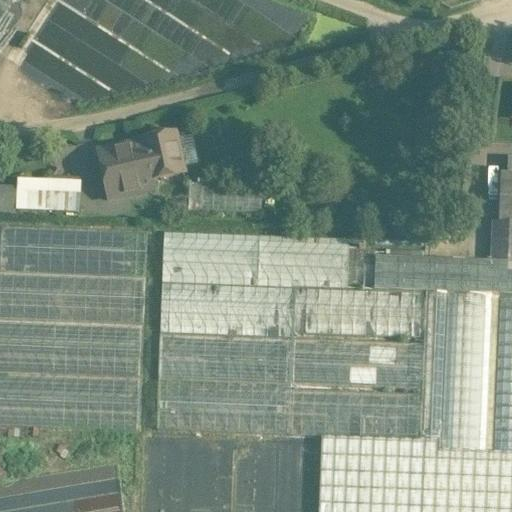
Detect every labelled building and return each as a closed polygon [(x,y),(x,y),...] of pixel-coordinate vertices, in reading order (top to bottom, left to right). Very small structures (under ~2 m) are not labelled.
[(0,0),(0,23),(14,0),(0,0)] [(174,137),(140,144),(141,145),(128,148),(139,195),(153,192),(151,182),(182,175),(174,137)] [(299,141),(271,140),(271,159),(298,160),(299,141)] [(128,148),(98,154),(109,202),(139,195),(128,148)] [(511,178),(501,178),(500,225),(511,225),(511,178)] [(76,215),(77,182),(15,179),(14,192),(3,191),(2,211),(76,215)] [(298,184),(271,182),(270,201),(297,202),(298,184)] [(262,189),(189,185),(188,213),(261,216),(262,189)] [(511,225),(500,225),(492,225),(491,265),(490,275),(511,275),(511,225)] [(147,234),(0,228),(0,428),(139,434),(147,234)] [(427,237),(371,235),(370,249),(382,249),(382,261),(425,263),(427,237)] [(382,261),(375,261),(376,253),(365,253),(359,252),(349,252),(349,242),(164,236),(157,433),(288,438),(321,439),(318,511),(511,511),(511,275),(490,275),(491,265),(425,263),(382,261)]
